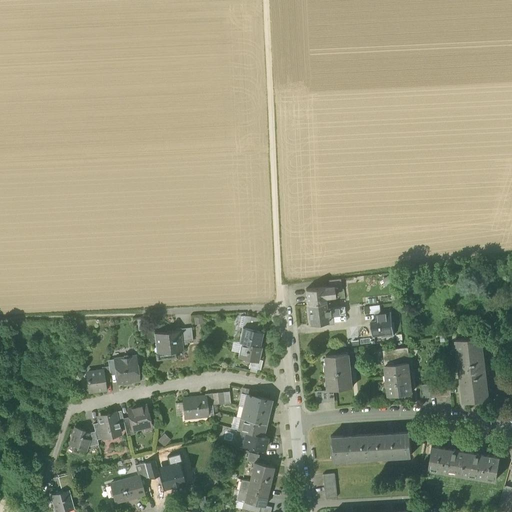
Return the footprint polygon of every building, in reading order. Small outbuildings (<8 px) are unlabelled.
[(330,301),(329,297),(335,296),(334,286),(329,287),(306,289),(307,299),(307,304),(308,304),(310,324),(328,322),(327,316),(331,315),(330,307),(331,307),(330,301)] [(330,307),(331,315),(345,313),(344,306),(331,307),(330,307)] [(372,321),(374,335),(382,334),(382,331),(394,330),(392,318),(388,319),(388,312),(377,314),(378,320),(372,321)] [(242,327),(245,315),(236,316),(234,325),(236,326),(242,327)] [(245,315),(242,327),(248,328),(249,326),(248,325),(250,317),(245,315)] [(249,326),(260,328),(262,319),(250,317),(248,325),(249,326)] [(239,341),(242,327),(236,326),(233,340),(239,341)] [(239,341),(241,342),(259,346),(262,332),(260,331),(260,328),(249,326),(248,328),(242,327),(239,341)] [(180,330),(182,341),(193,340),(191,327),(179,328),(179,329),(180,329),(180,330)] [(154,333),(158,359),(168,357),(167,352),(175,351),(183,349),(182,341),(180,330),(180,329),(179,329),(176,330),(155,333),(154,333)] [(456,340),(463,402),(488,399),(481,337),(456,340)] [(241,342),(239,341),(233,340),(231,350),(239,352),(241,342)] [(262,347),(259,346),(241,342),(239,352),(238,356),(250,359),(258,361),(258,359),(262,347)] [(388,349),(390,364),(396,363),(396,361),(410,360),(409,347),(388,349)] [(325,356),(329,390),(334,390),(352,388),(348,353),(325,356)] [(123,382),(124,383),(131,382),(132,381),(139,380),(137,368),(135,356),(130,357),(127,354),(124,355),(122,358),(114,359),(116,374),(118,383),(123,382)] [(108,360),(109,366),(110,375),(116,374),(114,359),(108,360)] [(248,367),(260,370),(262,360),(258,359),(258,361),(250,359),(248,367)] [(408,362),(396,363),(390,364),(385,365),(389,395),(411,393),(408,362)] [(111,381),(110,375),(109,366),(102,367),(102,370),(103,370),(104,382),(111,381)] [(86,389),(89,392),(98,390),(98,389),(105,388),(104,382),(103,370),(102,370),(87,372),(88,379),(87,379),(88,380),(85,384),(86,389)] [(431,397),(444,396),(443,383),(429,384),(431,398),(431,397)] [(250,395),(257,397),(258,391),(246,388),(244,394),(247,395),(250,395)] [(238,405),(240,406),(244,407),(244,406),(247,395),(244,394),(241,393),(238,405)] [(250,395),(247,407),(268,412),(270,400),(257,397),(250,395)] [(184,414),(185,418),(200,417),(199,414),(208,413),(207,406),(206,396),(205,396),(199,397),(198,396),(190,398),(182,399),(183,402),(184,414)] [(176,415),(184,414),(183,402),(175,403),(176,415)] [(129,417),(132,431),(133,430),(150,427),(148,417),(149,417),(146,405),(127,409),(129,417)] [(244,419),(247,407),(244,406),(244,407),(240,406),(237,417),(241,418),(244,419)] [(265,423),(268,412),(247,407),(244,419),(265,423)] [(118,423),(124,422),(123,418),(121,411),(114,412),(114,413),(115,413),(118,423)] [(99,422),(102,437),(103,437),(112,435),(112,436),(120,434),(118,423),(115,413),(114,413),(109,414),(109,413),(101,415),(98,419),(99,422)] [(230,428),(239,430),(241,418),(237,417),(233,416),(230,428)] [(129,417),(123,418),(124,422),(127,436),(134,434),(133,430),(132,431),(129,417)] [(239,430),(247,431),(262,435),(265,423),(244,419),(241,418),(239,430)] [(93,424),(95,431),(97,440),(104,438),(103,437),(102,437),(99,422),(93,424)] [(76,448),(86,451),(88,446),(90,439),(87,438),(89,433),(84,431),(84,430),(74,426),(68,444),(77,447),(76,448)] [(98,444),(97,440),(95,431),(89,433),(87,438),(90,439),(88,446),(98,444)] [(267,436),(262,435),(247,431),(243,445),(264,450),(267,436)] [(384,433),(370,434),(372,457),(381,457),(381,454),(390,453),(390,456),(400,456),(400,453),(410,452),(410,455),(411,455),(410,439),(410,432),(396,432),(396,433),(384,434),(384,433)] [(158,440),(164,446),(171,439),(164,433),(158,440)] [(362,458),(372,457),(370,434),(356,435),(344,436),(344,435),(330,436),(331,443),(332,459),(333,459),(332,457),(343,456),(343,459),(353,458),(352,455),(362,455),(362,458)] [(500,454),(511,457),(511,446),(503,443),(500,454)] [(495,480),(496,480),(500,457),(491,455),(491,456),(476,453),(476,452),(457,449),(457,450),(442,447),(433,445),(429,468),(430,469),(431,466),(438,467),(437,470),(449,472),(449,469),(457,470),(457,472),(469,474),(469,472),(477,474),(477,476),(488,478),(489,476),(496,477),(495,480)] [(254,462),(257,462),(259,455),(248,452),(246,461),(254,462)] [(179,453),(167,456),(170,469),(181,466),(181,468),(183,468),(179,453)] [(148,478),(159,476),(158,472),(159,472),(155,459),(144,462),(144,463),(148,477),(148,478)] [(254,462),(252,472),(271,476),(273,466),(257,462),(254,462)] [(140,479),(148,477),(144,463),(135,465),(138,476),(139,476),(140,479)] [(159,472),(158,472),(159,476),(163,490),(185,483),(181,468),(181,466),(170,469),(159,472)] [(249,481),(269,486),(271,476),(252,472),(249,481)] [(58,477),(62,491),(69,489),(69,490),(76,488),(72,473),(58,477)] [(323,474),(325,499),(337,498),(334,473),(323,474)] [(110,483),(116,502),(144,494),(140,479),(139,476),(138,476),(110,483)] [(247,491),(249,481),(241,479),(239,489),(247,491)] [(267,496),(269,486),(249,481),(247,491),(267,496)] [(511,493),(511,486),(505,485),(503,491),(511,493)] [(53,508),(53,511),(63,511),(74,508),(69,490),(69,489),(62,491),(56,493),(55,492),(49,494),(51,499),(52,499),(54,507),(53,508)] [(243,501),(244,502),(247,491),(239,489),(236,500),(243,501)] [(267,496),(247,491),(244,502),(260,505),(264,506),(265,505),(267,496)] [(511,500),(511,493),(503,491),(501,497),(511,500)] [(197,507),(197,508),(206,507),(204,495),(191,498),(192,508),(197,507)] [(511,507),(511,502),(511,500),(501,497),(499,504),(511,507)] [(243,501),(236,500),(236,499),(234,506),(241,508),(243,501)] [(241,508),(257,511),(260,505),(244,502),(243,501),(241,508)]
